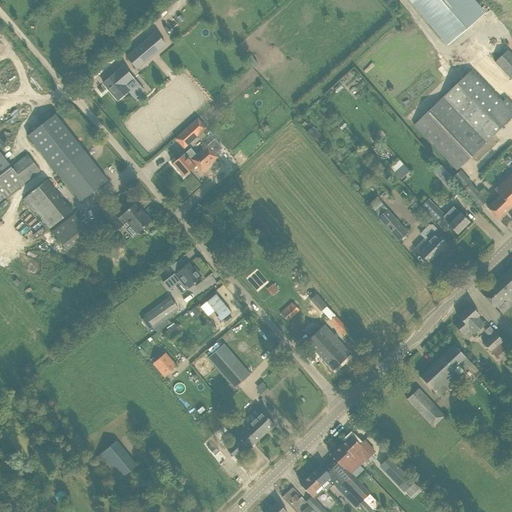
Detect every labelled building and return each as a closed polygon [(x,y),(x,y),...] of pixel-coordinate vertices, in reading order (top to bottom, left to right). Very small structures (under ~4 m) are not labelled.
[(476,6),(483,0),(410,0),(448,44),(483,14),(476,6)] [(137,69),(165,45),(155,33),(126,57),(137,69)] [(459,111),(393,35),(363,61),(429,137),(459,111)] [(495,62),(510,79),(511,76),(511,55),(507,50),(495,62)] [(122,67),(103,83),(117,100),(128,91),(130,94),(139,86),(122,67)] [(107,181),(55,114),(28,135),(80,202),(107,181)] [(225,131),(238,143),(254,127),(242,114),(225,131)] [(175,139),(183,149),(191,142),(205,129),(197,119),(182,132),(175,139)] [(305,132),(313,141),(320,135),(312,126),(305,132)] [(207,145),(195,155),(201,162),(196,166),(201,172),(217,158),(214,153),(219,149),(212,141),(207,145)] [(366,148),(360,153),(365,159),(371,154),(366,148)] [(0,201),(40,172),(27,155),(11,167),(0,152),(0,201)] [(201,162),(195,155),(189,160),(183,154),(172,164),(183,177),(196,166),(201,162)] [(403,165),(394,172),(400,179),(409,171),(403,165)] [(452,177),(463,189),(479,208),(486,202),(470,184),(471,183),(460,170),(452,177)] [(446,172),(439,178),(444,184),(451,178),(446,172)] [(511,173),(494,191),(499,196),(487,207),(498,219),(511,205),(511,173)] [(22,199),(39,220),(41,219),(48,229),(72,211),(47,179),(22,199)] [(415,212),(420,208),(420,207),(415,201),(414,202),(412,199),(407,203),(415,212)] [(420,207),(420,208),(443,230),(448,225),(457,234),(469,222),(460,213),(459,213),(453,207),(448,212),(444,216),(428,200),(420,207)] [(108,208),(98,217),(113,234),(122,226),(132,238),(136,234),(143,228),(151,221),(144,214),(143,215),(134,204),(126,211),(117,219),(108,208)] [(377,218),(398,242),(407,233),(387,210),(377,218)] [(51,232),(66,251),(71,247),(74,251),(84,243),(81,240),(88,233),(74,214),(51,232)] [(423,240),(414,249),(421,256),(428,263),(439,252),(441,254),(448,246),(443,242),(436,235),(434,233),(436,230),(432,226),(428,226),(418,235),(423,240)] [(169,290),(181,281),(188,289),(200,279),(200,278),(201,277),(197,271),(195,273),(187,263),(176,272),(163,282),(169,290)] [(379,294),(368,304),(381,319),(396,306),(383,291),(391,285),(374,265),(363,275),(379,294)] [(511,266),(503,275),(511,285),(511,266)] [(511,295),(511,285),(503,275),(482,294),(488,302),(494,308),(509,294),(511,296),(511,295)] [(266,290),(272,296),(278,291),(273,284),(266,290)] [(318,295),(340,320),(345,316),(338,309),(342,305),(327,288),(318,295)] [(216,294),(206,302),(218,316),(216,317),(220,322),(231,313),(216,294)] [(319,298),(316,294),(310,300),(313,303),(319,298)] [(139,321),(142,324),(147,320),(152,327),(178,309),(170,297),(144,315),(145,317),(139,321)] [(279,313),(287,321),(298,310),(291,302),(279,313)] [(368,304),(353,317),(366,332),(381,319),(368,304)] [(454,326),(464,336),(470,330),(472,333),(482,323),(477,317),(479,315),(470,305),(457,316),(461,320),(454,326)] [(306,342),(332,371),(350,354),(344,347),(336,338),(337,336),(335,334),(333,335),(324,325),(306,342)] [(500,344),(502,342),(495,333),(483,343),(494,356),(495,358),(505,349),(500,344)] [(207,358),(234,388),(242,381),(249,375),(223,345),(215,351),(207,358)] [(460,377),(458,376),(471,364),(453,345),(419,377),(438,397),(460,377)] [(165,353),(158,359),(169,372),(176,366),(165,353)] [(482,375),(478,371),(473,375),(477,379),(482,375)] [(264,388),(258,394),(262,398),(268,392),(264,388)] [(407,400),(414,407),(432,427),(444,416),(418,389),(407,400)] [(228,410),(222,403),(206,419),(215,428),(219,425),(216,421),(228,410)] [(225,448),(236,460),(274,425),(263,413),(252,423),(248,420),(241,427),(231,437),(234,440),(225,448)] [(351,436),(341,446),(359,465),(366,459),(362,456),(367,451),(371,456),(375,452),(363,441),(359,445),(351,436)] [(96,457),(110,474),(116,481),(136,465),(130,457),(116,441),(96,457)] [(212,445),(206,450),(214,460),(220,454),(212,445)] [(334,459),(329,464),(369,507),(370,506),(374,503),(368,497),(370,495),(347,471),(349,469),(352,472),(359,465),(341,446),(331,456),(334,459)] [(389,456),(379,466),(403,491),(413,482),(389,456)] [(320,466),(310,475),(325,490),(324,491),(326,492),(333,484),(355,508),(360,503),(368,511),(369,511),(372,509),(370,506),(369,507),(329,464),(324,469),(320,466)] [(325,490),(310,475),(300,485),(311,497),(305,502),(315,511),(326,511),(315,500),(324,491),(325,490)] [(291,499),(295,503),(299,499),(295,495),(291,499)] [(285,511),(276,502),(265,511),(285,511)] [(412,506),(416,510),(420,506),(416,502),(412,506)]
